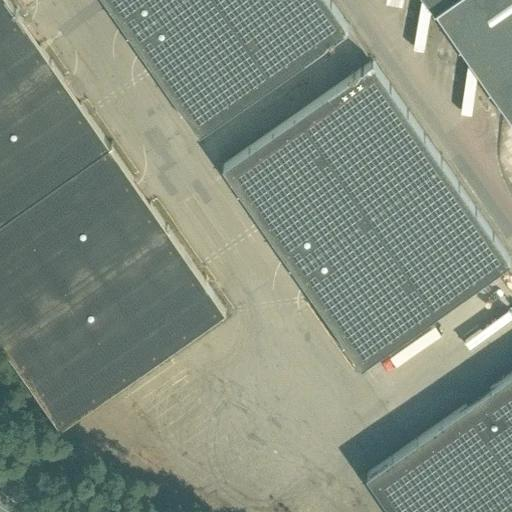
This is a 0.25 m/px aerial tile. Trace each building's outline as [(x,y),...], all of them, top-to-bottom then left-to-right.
[(0,0),(0,346),(4,344),(59,427),(224,311),(8,0),(0,0)] [(107,0),(199,132),(349,27),(330,0),(107,0)] [(511,0),(424,0),(434,13),(436,12),(511,120),(511,0)] [(222,165),(361,364),(511,259),(372,60),(222,165)] [(511,511),(511,371),(366,473),(393,511),(511,511)]
